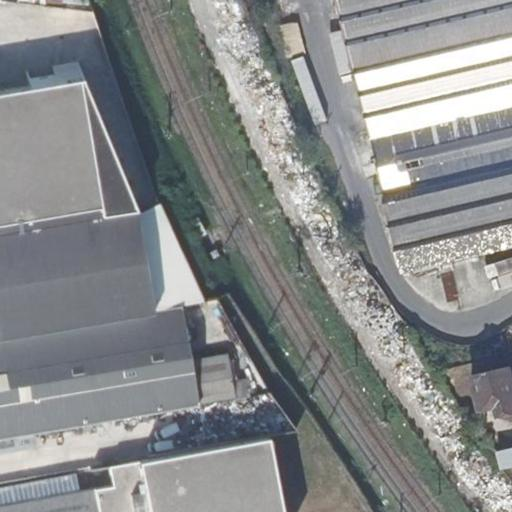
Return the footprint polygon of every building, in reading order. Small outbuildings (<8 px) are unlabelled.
[(511,0),(338,0),(403,273),(511,247),(511,0)] [(79,76),(0,89),(0,219),(101,202),(79,76)] [(157,202),(0,227),(0,336),(22,332),(174,306),(157,202)] [(189,305),(22,332),(37,428),(206,402),(189,305)] [(0,433),(37,428),(22,332),(0,336),(0,433)] [(497,417),(511,413),(511,381),(509,368),(469,376),(477,410),(495,407),(497,417)] [(297,511),(281,431),(154,457),(166,511),(297,511)] [(511,450),(497,453),(501,469),(511,466),(511,450)] [(0,506),(0,511),(163,511),(154,457),(118,463),(123,484),(0,506)]
